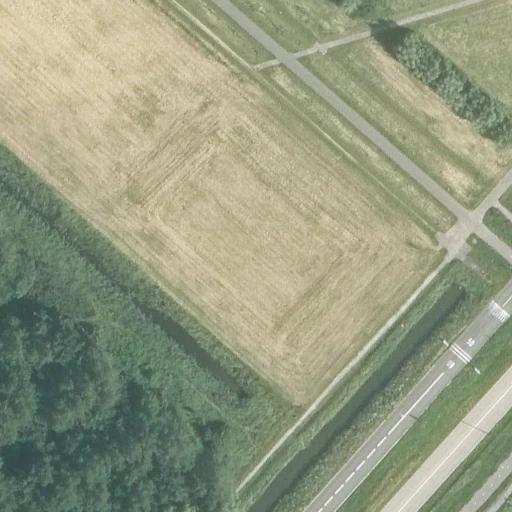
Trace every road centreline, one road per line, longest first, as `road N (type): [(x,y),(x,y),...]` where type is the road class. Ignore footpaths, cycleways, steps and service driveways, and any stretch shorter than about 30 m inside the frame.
road 1 (unknown): [(261,0),(490,198)]
road 2 (secondary): [(319,511),(511,295)]
